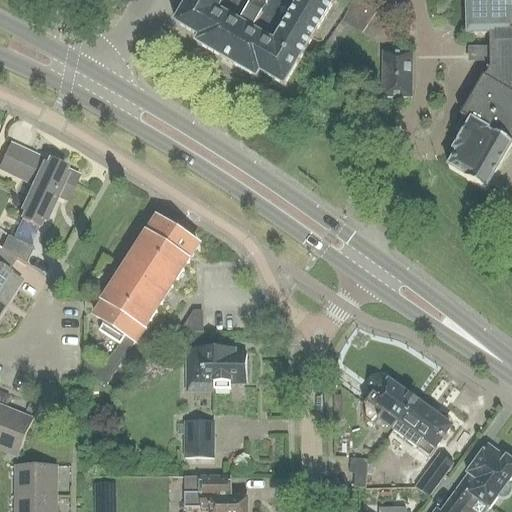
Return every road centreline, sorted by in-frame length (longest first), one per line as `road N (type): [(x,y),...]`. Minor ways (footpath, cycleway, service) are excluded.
road 1 (residential): [(0,96),(117,154),(243,238),(280,303),(321,334)]
road 2 (primary): [(369,252),(97,74)]
road 3 (primary): [(88,100),(357,274)]
road 4 (primary): [(511,363),(369,252)]
road 5 (primary): [(357,274),(446,336),(511,363)]
road 6 (residential): [(310,511),(310,379),(321,334)]
road 7 (unclassified): [(97,74),(104,52),(18,0)]
